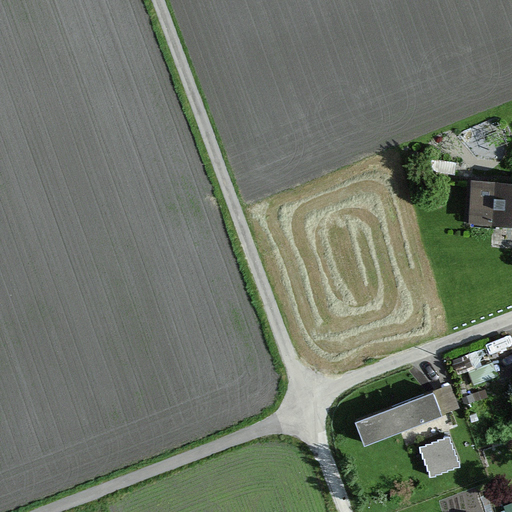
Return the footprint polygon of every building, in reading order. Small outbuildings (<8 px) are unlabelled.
[(458,161),(433,157),(431,171),(456,174),(458,161)] [(511,227),(511,182),(470,179),(467,218),(466,229),(494,231),(495,226),(511,227)] [(483,339),(447,353),(451,365),(467,360),(476,385),(498,377),(483,339)] [(352,387),(356,406),(427,388),(423,370),(352,387)] [(437,383),(445,407),(461,402),(453,377),(437,383)] [(444,417),(434,393),(357,423),(367,447),(444,417)] [(420,441),(431,473),(463,461),(451,429),(420,441)]
